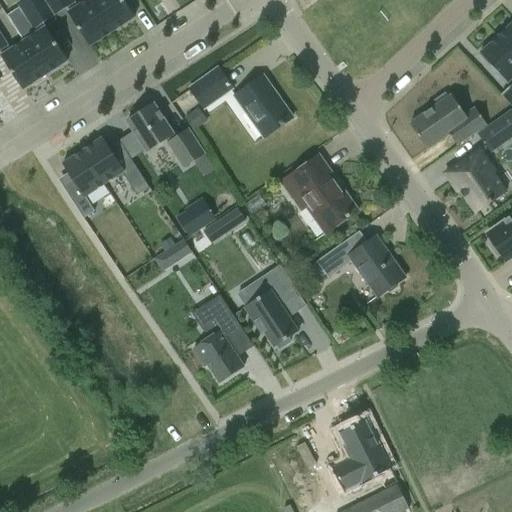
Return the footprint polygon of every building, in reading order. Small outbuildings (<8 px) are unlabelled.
[(43,24),(54,17),(43,0),(27,0),(18,6),(36,34),(23,43),(45,76),(67,61),(43,24)] [(89,47),(112,33),(90,0),(88,0),(77,7),(72,0),(43,0),(54,17),(65,9),(89,47)] [(90,0),(112,33),(134,18),(122,0),(90,0)] [(511,24),(497,39),(511,55),(511,24)] [(0,55),(22,91),(45,76),(23,43),(10,51),(0,35),(0,55)] [(511,55),(497,39),(479,55),(509,88),(501,96),(511,108),(511,55)] [(184,60),(169,65),(173,76),(188,71),(184,60)] [(204,109),(232,90),(218,70),(190,90),(204,109)] [(264,139),(276,131),(292,119),(279,101),(277,102),(271,94),(273,92),(263,77),(234,98),(264,139)] [(436,106),(410,125),(427,150),(449,135),(457,146),(486,126),(474,109),(465,116),(451,96),(448,98),(445,94),(433,102),(436,106)] [(133,133),(119,142),(131,160),(145,151),(146,153),(163,142),(184,171),(194,164),(202,178),(215,170),(206,156),(188,129),(175,138),(173,135),(153,105),(127,123),(133,133)] [(511,111),(477,135),(490,153),(511,137),(511,111)] [(193,112),(184,118),(193,131),(200,126),(202,125),(193,112)] [(102,139),(82,152),(103,185),(122,173),(137,196),(148,189),(123,150),(114,156),(102,139)] [(479,150),(445,174),(457,193),(460,191),(476,214),(505,193),(492,174),(495,172),(479,150)] [(82,152),(62,165),(74,183),(64,189),(83,219),(94,212),(85,197),(103,185),(82,152)] [(319,157),(302,168),(281,183),(293,200),(298,197),(313,219),(325,235),(355,214),(337,189),(340,187),(319,157)] [(185,212),(175,219),(179,225),(188,238),(215,220),(206,207),(189,218),(185,212)] [(237,208),(225,215),(234,228),(245,220),(237,208)] [(511,216),(486,235),(492,243),(489,245),(497,257),(500,255),(506,263),(511,258),(511,216)] [(359,232),(343,244),(316,263),(325,275),(328,279),(352,263),(365,282),(377,299),(405,279),(392,260),(390,261),(385,254),(387,253),(376,237),(367,244),(359,232)] [(170,239),(160,245),(165,252),(174,246),(170,239)] [(184,241),(169,251),(177,263),(192,253),(184,241)] [(316,263),(307,269),(316,281),(325,275),(316,263)] [(264,332),(274,347),(277,345),(279,349),(288,342),(286,339),(296,332),(279,307),(297,295),(279,268),(260,281),(268,294),(245,309),(261,334),(264,332)] [(239,325),(217,292),(201,303),(217,328),(191,345),(203,364),(206,362),(218,380),(241,365),(222,336),(239,325)] [(356,462),(364,458),(372,474),(387,467),(365,422),(342,433),(356,462)] [(399,511),(407,508),(396,486),(344,511),(399,511)]
